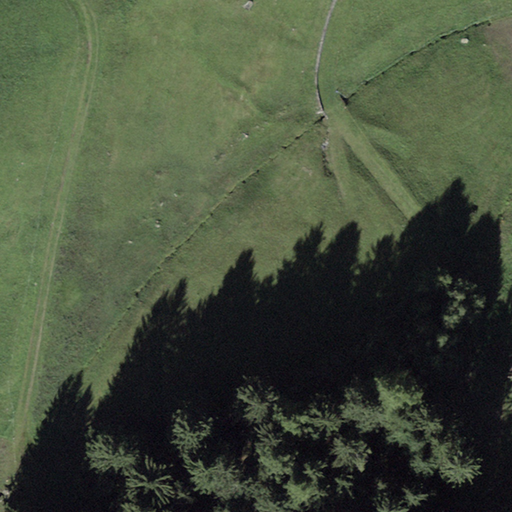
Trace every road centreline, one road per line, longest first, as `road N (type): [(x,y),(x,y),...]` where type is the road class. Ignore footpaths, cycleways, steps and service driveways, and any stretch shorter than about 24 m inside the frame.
road 1 (track): [(5,490),(96,64),(96,35),(81,0)]
road 2 (track): [(443,250),(332,103),(330,59),(348,0)]
